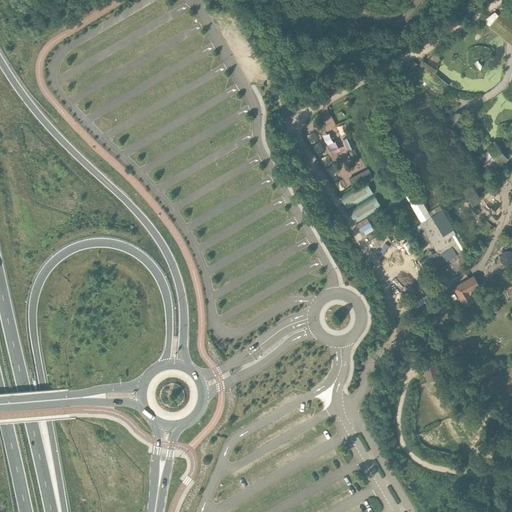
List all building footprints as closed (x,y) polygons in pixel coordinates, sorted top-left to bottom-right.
[(511,15),(505,10),(492,26),(501,33),(507,38),(511,41),(511,42),(511,15)] [(404,77),(416,84),(422,85),(440,98),(442,94),(444,92),(446,87),(448,85),(435,72),(437,70),(422,60),(415,71),(409,68),(404,77)] [(302,126),(339,192),(348,186),(324,143),(331,139),(329,135),(333,133),(330,129),(334,127),(326,112),(302,126)] [(339,138),(348,136),(345,122),(336,124),(339,138)] [(348,153),(359,149),(352,134),(341,139),(348,153)] [(497,143),(495,140),(492,142),(485,148),(482,150),(476,154),(487,169),(490,166),(495,163),(505,155),(506,155),(505,152),(497,143)] [(466,194),(471,203),(473,202),(475,201),(479,199),(479,198),(475,190),(468,178),(464,181),(460,183),(466,194)] [(366,182),(340,197),(347,209),(373,194),(366,182)] [(419,223),(429,217),(414,193),(405,199),(419,223)] [(371,199),(349,213),(353,219),(375,206),(371,199)] [(376,207),(353,221),(357,227),(380,214),(376,207)] [(440,277),(467,261),(459,248),(452,235),(455,233),(453,229),(454,229),(442,209),(429,217),(419,223),(430,241),(436,252),(428,256),(440,277)] [(470,281),(457,289),(465,303),(474,297),(472,294),(473,292),(476,290),(478,289),(473,280),(470,281)]
